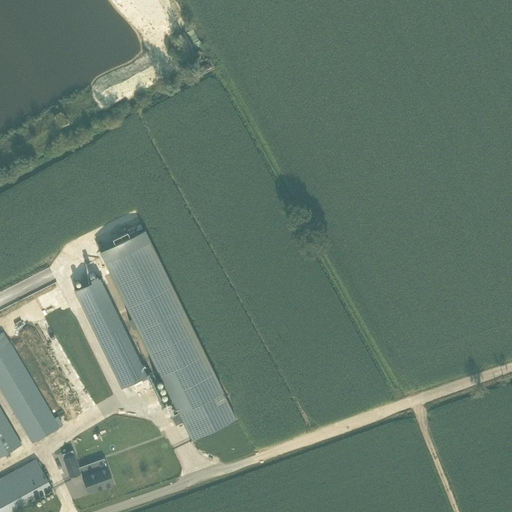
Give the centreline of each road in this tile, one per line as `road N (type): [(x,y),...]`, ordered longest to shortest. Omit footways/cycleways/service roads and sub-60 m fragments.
road 1 (unclassified): [(95,511),(388,410)]
road 2 (track): [(388,410),(511,369)]
